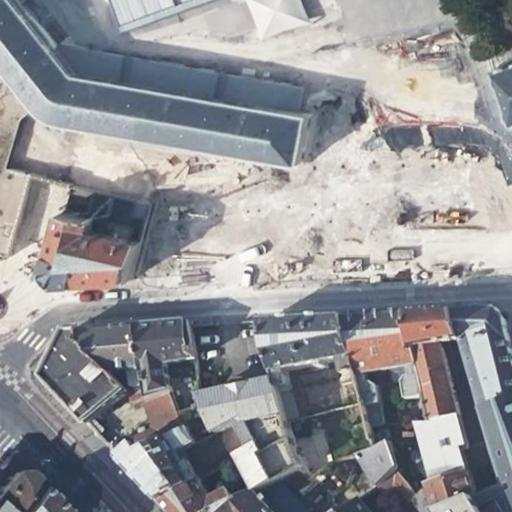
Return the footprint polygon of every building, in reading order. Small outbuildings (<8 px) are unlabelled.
[(0,0),(0,251),(11,255),(18,229),(19,226),(33,174),(11,169),(24,123),(43,108),(58,119),(64,122),(71,124),(293,161),(303,163),(311,115),(101,81),(36,0),(0,0)] [(110,0),(120,30),(214,0),(110,0)] [(245,0),(260,39),(309,21),(300,0),(245,0)] [(511,51),(493,58),(498,70),(511,65),(511,51)] [(511,65),(498,70),(511,110),(511,65)] [(293,161),(291,194),(329,197),(316,165),(303,163),(293,161)] [(147,219),(151,204),(136,200),(132,216),(147,219)] [(134,227),(64,207),(48,267),(62,284),(81,283),(92,282),(131,280),(141,242),(132,239),(134,227)] [(497,310),(455,314),(464,344),(469,365),(496,458),(511,451),(511,355),(507,335),(506,324),(497,310)] [(442,344),(443,347),(453,346),(464,344),(455,314),(445,314),(434,315),(442,344)] [(420,316),(410,317),(416,348),(442,344),(434,315),(420,316)] [(409,403),(427,398),(416,348),(410,317),(396,317),(361,319),(346,319),(363,389),(366,402),(371,421),(373,430),(387,427),(378,389),(373,385),(369,386),(366,376),(416,368),(417,378),(407,380),(406,386),(409,403)] [(347,393),(363,389),(346,319),(300,322),(266,324),(276,383),(281,398),(290,396),(285,375),(345,364),(348,378),(345,385),(347,393)] [(155,327),(140,328),(151,404),(171,397),(169,366),(197,363),(190,329),(190,324),(163,326),(155,327)] [(135,394),(127,396),(137,409),(143,407),(151,404),(140,328),(104,331),(83,333),(112,374),(131,373),(135,394)] [(96,424),(127,396),(112,374),(83,333),(74,334),(69,334),(46,381),(50,386),(87,426),(99,439),(105,433),(96,424)] [(442,344),(416,348),(427,398),(433,426),(460,418),(443,347),(442,344)] [(209,424),(198,429),(186,435),(145,456),(137,447),(121,462),(130,471),(154,497),(162,506),(220,476),(240,465),(260,498),(268,494),(307,472),(299,458),(289,426),(281,398),(276,383),(247,388),(203,395),(209,424)] [(293,395),(290,396),(281,398),(289,426),(301,422),(293,395)] [(135,443),(137,447),(145,456),(186,435),(178,416),(171,397),(151,404),(143,407),(149,422),(154,433),(135,443)] [(317,435),(371,421),(366,402),(313,418),(317,435)] [(190,412),(178,416),(186,435),(198,429),(190,412)] [(433,426),(420,426),(434,486),(470,474),(461,451),(468,450),(460,418),(433,426)] [(360,458),(378,490),(398,473),(400,471),(392,445),(360,458)] [(511,511),(511,451),(496,458),(498,465),(506,490),(501,492),(487,496),(479,499),(435,511),(511,511)] [(487,496),(501,492),(494,466),(480,471),(487,496)] [(414,500),(418,497),(398,473),(378,490),(383,496),(395,487),(409,504),(414,500)] [(435,511),(479,499),(470,474),(434,486),(429,488),(418,497),(414,500),(423,511),(435,511)] [(236,511),(240,510),(220,476),(162,506),(167,511),(236,511)] [(21,511),(40,491),(30,480),(19,480),(9,479),(0,489),(0,511),(21,511)] [(42,511),(51,502),(48,499),(45,496),(40,491),(21,511),(42,511)] [(277,506),(268,494),(260,498),(240,510),(236,511),(272,511),(271,511),(277,506)] [(415,511),(423,511),(414,500),(409,504),(415,511)] [(55,507),(51,502),(42,511),(59,511),(55,507)] [(371,511),(362,503),(351,511),(371,511)]
